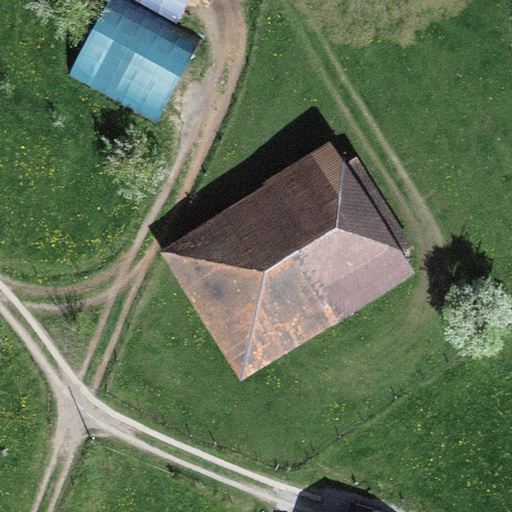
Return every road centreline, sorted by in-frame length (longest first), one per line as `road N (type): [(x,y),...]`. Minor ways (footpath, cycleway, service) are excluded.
road 1 (track): [(0,294),(91,287),(139,254),(228,70),(239,0)]
road 2 (track): [(438,258),(287,0)]
